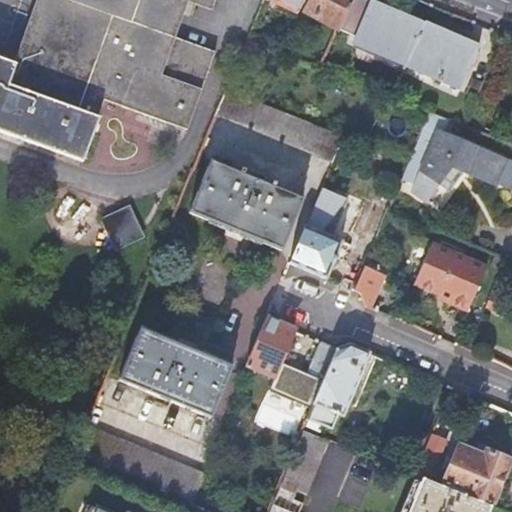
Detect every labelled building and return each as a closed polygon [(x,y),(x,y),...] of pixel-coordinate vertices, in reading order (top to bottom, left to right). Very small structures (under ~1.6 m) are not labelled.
[(32,0),(9,64),(0,60),(0,133),(83,164),(106,103),(189,133),(218,57),(178,42),(192,5),(208,11),(212,0),(32,0)] [(268,0),(298,14),(305,0),(268,0)] [(310,0),(303,13),(337,31),(350,0),(310,0)] [(350,0),(337,31),(339,33),(340,30),(358,38),(357,41),(407,63),(424,23),(367,0),(350,0)] [(407,63),(406,66),(462,89),(479,47),(424,23),(407,63)] [(272,50),(248,40),(243,53),(267,63),(272,50)] [(345,139),(227,92),(216,118),(334,164),(345,139)] [(449,121),(431,114),(402,181),(420,189),(418,193),(433,201),(443,186),(454,193),(467,172),(497,186),(507,160),(444,134),(449,121)] [(279,186),(274,184),(272,188),(245,176),(247,173),(242,171),(241,175),(212,163),(190,215),(282,253),(304,201),(277,190),(279,186)] [(431,205),(433,201),(418,193),(417,196),(431,205)] [(386,218),(389,211),(374,204),(362,233),(377,239),(384,223),(386,218)] [(128,208),(103,219),(117,251),(142,240),(128,208)] [(394,222),(386,218),(384,223),(392,227),(394,222)] [(306,227),(290,265),(326,280),(341,243),(306,227)] [(433,245),(415,285),(439,295),(437,298),(468,312),(487,269),(433,245)] [(365,307),(369,309),(383,278),(382,277),(384,273),(366,264),(354,293),(358,295),(365,307)] [(504,301),(492,296),(487,307),(500,312),(504,301)] [(295,332),(266,320),(247,366),(275,378),(295,332)] [(232,368),(140,331),(118,383),(210,420),(232,368)] [(318,396),(337,349),(321,342),(313,362),(316,363),(305,390),(318,396)] [(350,345),(337,349),(318,396),(308,420),(333,431),(334,429),(338,430),(341,422),(338,420),(339,416),(344,418),(370,353),(350,345)] [(292,430),(299,412),(265,400),(259,418),(292,430)] [(90,429),(78,455),(183,502),(192,506),(204,476),(90,429)] [(303,431),(270,511),(299,511),(329,442),(303,431)] [(448,445),(432,438),(417,477),(422,479),(432,483),(448,445)] [(443,488),(492,507),(493,507),(511,461),(491,453),(492,450),(481,445),(476,457),(459,450),(443,488)] [(443,488),(432,483),(422,479),(408,511),(490,511),(492,507),(443,488)]
